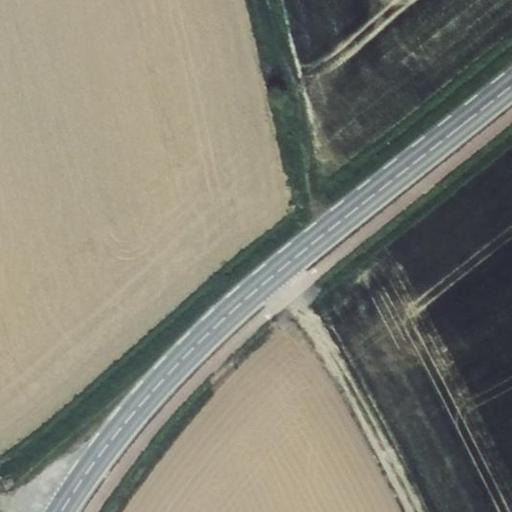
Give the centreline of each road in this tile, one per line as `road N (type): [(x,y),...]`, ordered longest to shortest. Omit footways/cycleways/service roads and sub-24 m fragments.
road 1 (tertiary): [(511,84),(218,323),(121,429),(62,511)]
road 2 (track): [(401,511),(276,275)]
road 3 (track): [(327,233),(274,0)]
